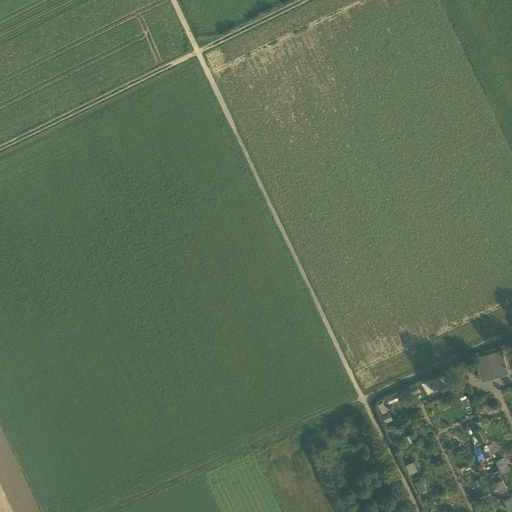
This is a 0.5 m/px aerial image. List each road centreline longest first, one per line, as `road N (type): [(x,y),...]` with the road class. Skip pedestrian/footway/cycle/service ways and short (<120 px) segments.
road 1 (track): [(171,0),(362,398)]
road 2 (track): [(0,147),(305,0)]
